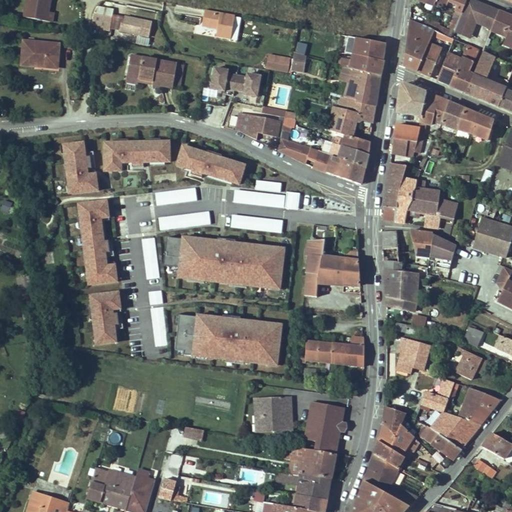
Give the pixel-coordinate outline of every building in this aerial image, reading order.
[(50,0),(26,0),(24,17),(52,22),(54,13),(49,12),(46,11),(46,8),(49,8),(50,0)] [(334,21),(335,13),(336,9),(339,10),(340,1),(336,0),(311,0),(309,16),(334,21)] [(457,8),(463,10),(466,0),(459,0),(457,6),(457,8)] [(461,14),(461,16),(476,22),(483,5),(470,0),(466,0),(463,10),(461,14)] [(483,5),(476,22),(484,26),(490,8),(483,5)] [(94,14),(92,27),(109,30),(110,29),(112,14),(113,10),(99,7),(97,14),(94,14)] [(490,8),(484,26),(492,29),(499,12),(490,8)] [(235,15),(205,10),(202,26),(217,29),(216,37),(231,40),(235,17),(235,15)] [(453,18),(459,21),(461,16),(461,14),(456,11),(453,18)] [(492,29),(492,31),(508,37),(505,44),(511,47),(511,17),(499,12),(492,29)] [(112,14),(110,29),(119,31),(121,23),(123,16),(112,14)] [(454,31),(470,38),(476,22),(461,16),(459,21),(454,31)] [(143,20),(125,17),(123,24),(121,23),(119,31),(147,37),(150,26),(142,24),(143,20)] [(241,18),(235,17),(231,40),(237,41),(241,18)] [(428,18),(424,26),(427,27),(434,31),(441,34),(447,37),(452,39),(454,32),(439,25),(440,24),(428,18)] [(448,28),(454,31),(459,21),(453,18),(448,28)] [(403,66),(417,72),(429,44),(433,36),(434,31),(427,27),(424,26),(409,20),(403,66)] [(434,31),(433,36),(445,41),(447,37),(441,34),(434,31)] [(382,61),(385,44),(351,37),(347,53),(353,55),(352,61),(342,59),(341,64),(338,63),(337,67),(343,67),(350,69),(380,77),(383,61),(382,61)] [(150,39),(149,49),(156,50),(158,40),(150,39)] [(24,42),(22,65),(56,68),(57,52),(58,53),(59,45),(24,42)] [(295,52),(304,55),(307,45),(298,42),(295,52)] [(429,44),(417,72),(430,77),(441,50),(429,44)] [(461,59),(450,86),(466,92),(473,76),(469,74),(479,51),(467,45),(462,58),(461,59)] [(473,76),(466,92),(498,106),(505,90),(507,86),(511,72),(511,70),(493,62),(495,57),(483,51),(473,76)] [(307,56),(294,53),(292,63),(305,66),(307,56)] [(448,54),(437,80),(450,86),(461,59),(448,54)] [(280,71),(282,57),(268,55),(266,69),(280,71)] [(173,88),(177,64),(131,56),(127,73),(137,75),(136,78),(153,82),(152,84),(173,88)] [(282,57),(280,71),(287,73),(290,59),(282,57)] [(305,66),(292,63),(291,69),(304,73),(305,66)] [(177,64),(173,88),(180,89),(184,65),(177,64)] [(350,69),(343,67),(339,81),(349,83),(345,97),(356,100),(355,103),(375,106),(380,77),(350,69)] [(228,71),(215,68),(211,89),(224,91),(225,88),(244,92),(244,95),(257,97),(260,77),(247,74),(247,78),(227,74),(228,71)] [(152,84),(153,82),(136,78),(137,75),(127,73),(126,82),(138,84),(138,82),(152,84)] [(400,86),(397,113),(421,116),(426,94),(403,84),(400,86)] [(505,90),(498,106),(511,111),(511,87),(507,86),(505,90)] [(420,123),(426,124),(432,125),(432,122),(441,124),(449,103),(426,94),(421,116),(420,123)] [(363,121),(372,124),(375,106),(355,103),(356,100),(345,97),(342,97),(340,105),(357,109),(356,113),(334,107),(331,115),(334,116),(330,131),(332,131),(352,137),(356,123),(360,124),(363,121)] [(449,103),(441,124),(457,131),(463,109),(449,103)] [(261,113),(285,118),(286,112),(262,108),(261,113)] [(463,109),(457,131),(458,131),(456,136),(467,140),(469,134),(488,141),(493,122),(463,109)] [(280,122),(240,113),(236,130),(257,140),(257,137),(258,133),(273,137),(277,138),(278,132),(281,133),(282,125),(280,124),(280,122)] [(418,136),(423,137),(426,124),(420,123),(418,129),(419,129),(418,136)] [(406,141),(416,143),(417,142),(418,136),(419,129),(418,129),(395,126),(393,140),(406,141)] [(511,129),(496,165),(511,172),(511,129)] [(352,137),(332,131),(331,136),(334,137),(332,142),(333,143),(368,155),(370,142),(357,139),(352,137)] [(285,154),(289,141),(281,138),(278,151),(285,154)] [(171,163),(170,140),(103,142),(103,172),(122,171),(122,163),(132,163),(132,167),(144,167),(144,163),(171,163)] [(393,140),(391,153),(413,158),(414,152),(416,143),(406,141),(393,140)] [(86,141),(63,143),(70,194),(99,190),(97,172),(90,173),(89,168),(92,167),(91,156),(87,156),(86,141)] [(311,149),(289,141),(285,154),(306,164),(311,149)] [(368,155),(333,143),(329,155),(365,169),(368,155)] [(246,164),(182,145),(176,166),(240,185),(246,164)] [(329,155),(319,151),(313,168),(361,185),(365,169),(329,155)] [(390,164),(384,207),(396,209),(398,196),(403,178),(406,166),(390,164)] [(486,170),(481,182),(487,185),(492,172),(486,170)] [(397,209),(395,222),(405,223),(406,214),(407,211),(407,210),(413,190),(415,190),(417,181),(403,178),(398,196),(396,209),(397,209)] [(255,190),(280,193),(281,183),(256,180),(255,190)] [(407,211),(406,214),(419,217),(420,212),(427,213),(427,211),(437,213),(439,199),(440,194),(440,193),(425,190),(426,183),(417,181),(415,190),(413,190),(407,210),(407,211)] [(155,191),(156,204),(197,202),(196,189),(155,191)] [(299,195),(234,190),(233,204),(298,209),(299,195)] [(427,213),(424,227),(438,229),(440,218),(454,221),(458,205),(442,200),(439,199),(437,213),(427,211),(427,213)] [(3,200),(0,210),(9,213),(12,202),(3,200)] [(107,200),(77,203),(87,286),(117,282),(115,264),(107,265),(105,252),(109,252),(108,240),(104,241),(101,219),(109,218),(107,200)] [(384,207),(383,220),(395,222),(397,209),(396,209),(384,207)] [(209,211),(158,217),(160,231),(211,224),(209,211)] [(231,216),(231,229),(282,231),(283,218),(231,216)] [(511,227),(481,218),(472,248),(506,258),(511,238),(511,227)] [(382,232),(382,250),(398,248),(397,231),(382,232)] [(410,231),(416,256),(430,257),(433,235),(433,234),(410,231)] [(458,234),(455,241),(463,244),(466,237),(458,234)] [(436,267),(450,270),(456,247),(433,235),(430,257),(438,259),(436,267)] [(280,290),(285,248),(182,236),(181,239),(167,237),(163,265),(178,267),(177,278),(280,290)] [(147,279),(160,277),(154,237),(141,239),(147,279)] [(347,260),(359,261),(358,253),(344,251),(345,260),(323,257),(325,240),(312,240),(311,241),(308,241),(305,256),(309,257),(306,273),(307,274),(305,296),(317,297),(318,283),(343,285),(347,260)] [(382,250),(383,261),(399,263),(398,254),(398,248),(382,250)] [(359,261),(347,260),(343,285),(360,286),(359,261)] [(383,261),(385,270),(402,272),(403,264),(399,263),(383,261)] [(500,266),(496,273),(500,275),(508,279),(511,272),(500,266)] [(385,270),(385,282),(417,286),(418,274),(409,273),(402,272),(385,270)] [(500,275),(496,283),(500,289),(503,290),(507,281),(508,279),(500,275)] [(160,279),(147,280),(148,291),(160,290),(160,279)] [(503,290),(497,301),(511,308),(511,283),(507,281),(503,290)] [(385,282),(386,297),(416,303),(417,286),(385,282)] [(18,288),(24,319),(29,318),(36,317),(31,286),(18,288)] [(494,300),(497,301),(503,290),(500,289),(494,300)] [(89,295),(95,345),(117,343),(115,325),(118,325),(117,313),(113,313),(113,310),(121,309),(118,291),(89,295)] [(149,306),(163,304),(161,291),(148,292),(149,306)] [(386,297),(387,305),(414,312),(416,303),(386,297)] [(155,347),(169,345),(163,306),(150,308),(155,347)] [(277,366),(282,324),(196,314),(196,317),(179,315),(175,350),(192,352),(191,356),(277,366)] [(412,326),(421,328),(433,331),(435,324),(426,321),(426,319),(414,316),(412,326)] [(394,322),(393,330),(419,336),(421,328),(412,326),(394,322)] [(469,327),(467,332),(481,339),(483,333),(469,327)] [(467,332),(463,341),(477,347),(481,339),(467,332)] [(495,348),(511,355),(511,340),(509,339),(501,336),(495,348)] [(364,367),(364,339),(351,338),(351,346),(306,342),(306,354),(300,353),(299,359),(331,362),(331,363),(364,367)] [(405,365),(413,367),(423,370),(426,359),(429,345),(401,338),(398,349),(402,351),(408,352),(405,365)] [(463,356),(455,373),(471,380),(476,371),(481,373),(487,361),(459,348),(457,353),(463,356)] [(397,369),(411,373),(413,367),(405,365),(408,352),(402,351),(397,369)] [(426,393),(422,405),(431,408),(430,411),(442,415),(454,383),(444,379),(438,397),(426,393)] [(470,388),(459,418),(480,425),(500,400),(470,388)] [(291,397),(254,399),(255,416),(262,415),(263,433),(290,431),(290,423),(287,421),(287,416),(289,416),(289,407),(292,407),(291,397)] [(317,442),(315,451),(335,454),(340,431),(341,423),(344,408),(312,402),(305,440),(317,442)] [(386,407),(383,425),(395,436),(400,425),(405,413),(386,407)] [(383,425),(378,441),(402,456),(404,457),(408,459),(419,442),(414,437),(400,425),(395,436),(383,425)] [(202,440),(204,431),(186,427),(184,436),(202,440)] [(428,427),(420,437),(453,459),(461,449),(428,427)] [(511,444),(492,433),(481,447),(503,459),(511,444)] [(378,441),(374,455),(398,469),(404,457),(402,456),(378,441)] [(315,451),(287,446),(285,459),(291,460),(302,462),(300,473),(331,479),(335,454),(315,451)] [(364,481),(385,493),(408,506),(409,507),(417,498),(391,484),(398,469),(374,455),(364,481)] [(302,462),(291,460),(289,474),(299,476),(300,473),(302,462)] [(478,460),(473,467),(480,471),(487,476),(491,479),(495,472),(478,460)] [(127,509),(136,478),(109,470),(108,473),(95,469),(87,498),(127,509)] [(150,473),(138,470),(136,478),(127,509),(135,511),(146,511),(155,481),(148,479),(150,473)] [(331,479),(300,473),(299,476),(289,474),(289,475),(278,473),(276,482),(298,486),(297,495),(327,500),(331,479)] [(176,482),(164,479),(158,498),(171,501),(175,487),(176,482)] [(353,511),(403,511),(408,506),(385,493),(364,481),(353,511)] [(179,488),(175,487),(171,501),(181,503),(186,503),(188,498),(177,496),(179,488)] [(42,500),(69,509),(70,505),(32,493),(30,500),(41,503),(42,500)] [(324,511),(327,500),(297,495),(294,509),(312,511),(324,511)] [(283,500),(265,497),(263,503),(282,506),(283,500)] [(468,506),(472,507),(476,499),(473,497),(471,499),(468,506)] [(67,511),(69,509),(42,500),(41,503),(30,500),(26,511),(67,511)] [(507,511),(511,503),(506,501),(501,511),(507,511)] [(282,506),(263,503),(262,511),(312,511),(294,509),(290,508),(282,506)]
